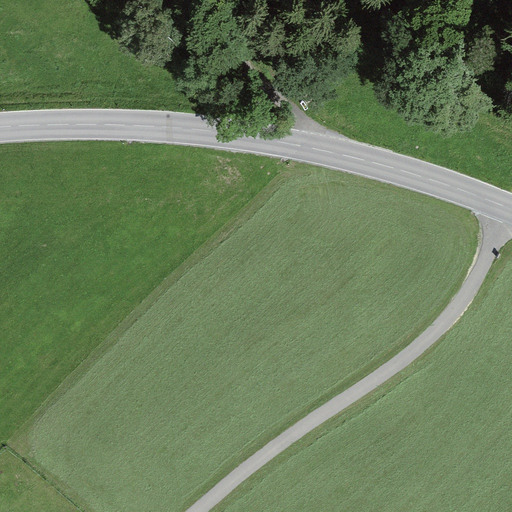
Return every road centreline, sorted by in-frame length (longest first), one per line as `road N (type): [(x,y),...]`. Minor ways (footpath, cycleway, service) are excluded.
road 1 (tertiary): [(0,128),(235,132),(433,178),(511,208)]
road 2 (track): [(201,511),(453,318),(511,210)]
road 3 (track): [(334,152),(183,0)]
